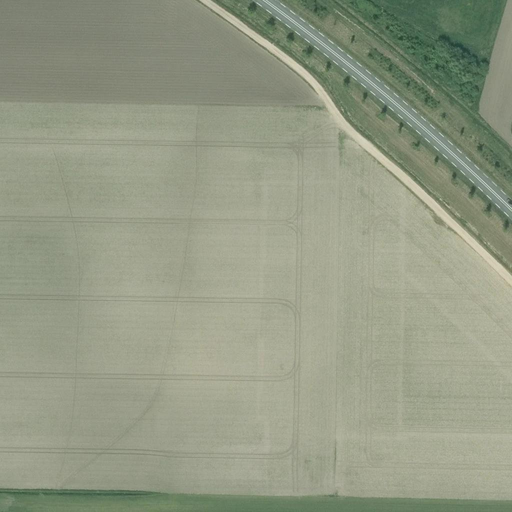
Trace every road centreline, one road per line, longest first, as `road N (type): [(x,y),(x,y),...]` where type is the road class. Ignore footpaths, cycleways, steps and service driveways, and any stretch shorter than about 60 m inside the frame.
road 1 (track): [(511,284),(348,131),(317,88),(201,0)]
road 2 (secondary): [(511,211),(262,0)]
